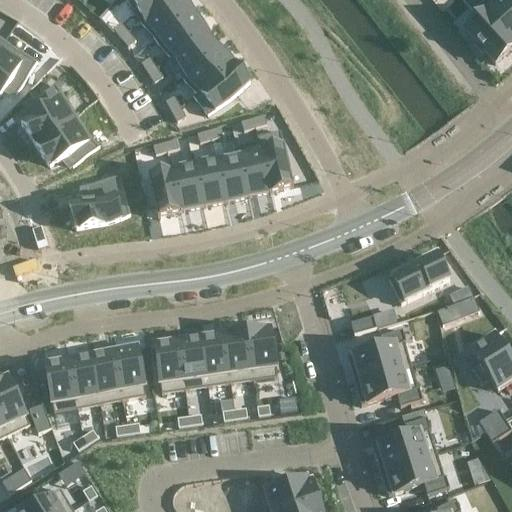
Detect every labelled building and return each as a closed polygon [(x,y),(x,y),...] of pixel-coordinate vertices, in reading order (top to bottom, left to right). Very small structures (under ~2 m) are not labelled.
[(134,0),(131,3),(127,6),(142,25),(174,0),(134,0)] [(182,0),(174,0),(142,25),(156,43),(193,14),(182,0)] [(511,13),(500,0),(499,0),(501,2),(484,17),(511,48),(511,13)] [(511,0),(500,0),(511,13),(511,0)] [(193,14),(156,43),(169,61),(207,32),(193,14)] [(511,51),(511,48),(484,17),(465,34),(476,46),(474,48),(481,57),(484,55),(495,67),(511,51)] [(120,26),(113,32),(120,42),(128,35),(120,26)] [(207,32),(169,61),(170,62),(183,79),(221,51),(207,32)] [(128,35),(120,42),(128,51),(136,44),(128,35)] [(5,45),(0,52),(0,98),(3,94),(5,90),(16,97),(37,66),(5,45)] [(221,51),(183,79),(196,96),(193,99),(193,100),(235,69),(221,51)] [(149,61),(141,67),(148,77),(156,71),(149,61)] [(235,69),(193,100),(208,119),(215,113),(250,88),(235,68),(235,69)] [(156,71),(148,77),(154,87),(163,81),(156,71)] [(32,119),(21,127),(21,128),(35,148),(77,118),(55,87),(29,105),(36,116),(32,119)] [(174,100),(166,105),(171,115),(180,110),(174,100)] [(180,110),(171,115),(177,126),(186,121),(180,110)] [(77,118),(35,148),(48,167),(49,167),(50,168),(61,160),(65,157),(73,168),(99,149),(77,118)] [(264,119),(253,122),(255,132),(267,128),(264,119)] [(253,122),(241,125),(244,135),(255,132),(253,122)] [(220,131),(209,134),(211,144),(223,140),(220,131)] [(209,134),(197,137),(200,147),(211,144),(209,134)] [(281,135),(258,140),(270,196),(293,191),(281,135)] [(258,145),(236,150),(247,201),(270,196),(258,140),(257,141),(258,145)] [(176,143),(165,146),(167,156),(179,153),(176,143)] [(165,146),(153,150),(156,159),(167,156),(165,146)] [(236,155),(215,159),(225,206),(247,201),(236,150),(235,150),(236,155)] [(215,159),(193,165),(203,211),(225,206),(215,159)] [(193,169),(171,174),(181,216),(203,211),(193,165),(192,165),(193,169)] [(171,174),(148,179),(157,221),(181,216),(171,174)] [(83,204),(69,208),(72,219),(69,219),(73,232),(75,231),(76,234),(79,233),(80,233),(105,226),(130,219),(120,180),(84,190),(87,203),(83,204)] [(437,259),(389,283),(401,309),(422,298),(422,299),(449,286),(437,259)] [(373,320),(350,326),(354,339),(376,332),(373,320)] [(269,331),(246,335),(253,385),(277,381),(269,331)] [(383,352),(347,362),(354,386),(411,369),(404,346),(405,345),(402,333),(379,340),(383,352)] [(246,335),(223,338),(230,388),(253,385),(246,335)] [(223,338),(200,341),(207,391),(230,388),(223,338)] [(511,364),(495,339),(471,354),(479,366),(471,372),(481,388),(489,382),(498,395),(511,385),(511,364)] [(200,341),(177,345),(184,394),(207,391),(200,341)] [(177,345),(154,348),(161,398),(184,394),(177,345)] [(136,350),(113,355),(123,404),(146,400),(137,351),(136,350)] [(113,355),(90,359),(100,409),(123,404),(113,355)] [(90,359),(67,364),(77,413),(100,409),(90,359)] [(67,364),(44,368),(54,417),(77,413),(67,364)] [(411,369),(354,386),(361,409),(397,399),(400,411),(422,404),(419,393),(417,393),(411,369)] [(7,381),(0,384),(0,425),(7,440),(30,430),(7,381)] [(43,409),(29,414),(38,437),(38,438),(51,433),(43,409)] [(269,409),(257,411),(258,420),(270,419),(269,409)] [(246,412),(234,414),(235,424),(247,422),(246,412)] [(234,414),(222,415),(223,425),(235,424),(234,414)] [(498,414),(479,426),(485,437),(505,424),(498,414)] [(201,418),(189,420),(190,430),(202,428),(201,418)] [(189,420),(177,422),(178,432),(190,430),(189,420)] [(408,440),(373,451),(380,475),(436,457),(429,435),(431,434),(426,421),(404,428),(408,440)] [(505,424),(485,437),(492,447),(511,434),(505,424)] [(139,427),(127,429),(128,438),(140,437),(139,427)] [(127,429),(115,430),(116,440),(128,438),(127,429)] [(93,434),(83,440),(88,449),(98,442),(93,434)] [(83,440),(72,447),(78,455),(88,449),(83,440)] [(436,457),(380,475),(388,499),(423,487),(427,499),(449,492),(445,480),(444,480),(436,457)] [(24,473),(2,486),(10,499),(31,485),(24,473)] [(306,481),(255,498),(259,511),(298,511),(319,505),(312,484),(307,485),(306,481)] [(91,490),(82,495),(89,505),(97,500),(91,490)] [(71,511),(60,493),(29,511),(71,511)] [(459,511),(455,503),(435,511),(459,511)]
